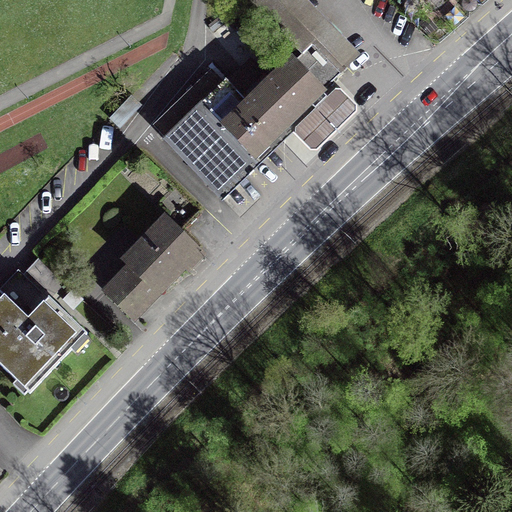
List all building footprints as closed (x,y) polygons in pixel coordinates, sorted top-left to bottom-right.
[(361,55),(307,0),(251,0),(249,2),(302,55),(311,45),(341,75),(345,71),(361,55)] [(294,62),(324,91),(341,75),(311,45),(302,55),(294,62)] [(291,59),(247,103),(226,81),(224,83),(211,70),(152,128),(165,141),(162,143),(221,203),(271,154),(329,97),(324,91),(294,62),(291,59)] [(335,91),(295,131),(294,136),(311,152),(317,153),(357,114),(357,107),(341,91),(335,91)] [(169,193),(161,185),(148,197),(156,206),(169,193)] [(188,276),(207,257),(164,217),(120,263),(125,268),(101,292),(135,325),(172,287),(185,273),(188,276)] [(25,273),(45,292),(44,292),(42,295),(17,271),(0,288),(0,367),(28,394),(56,365),(84,336),(48,301),(63,285),(36,260),(25,273)]
